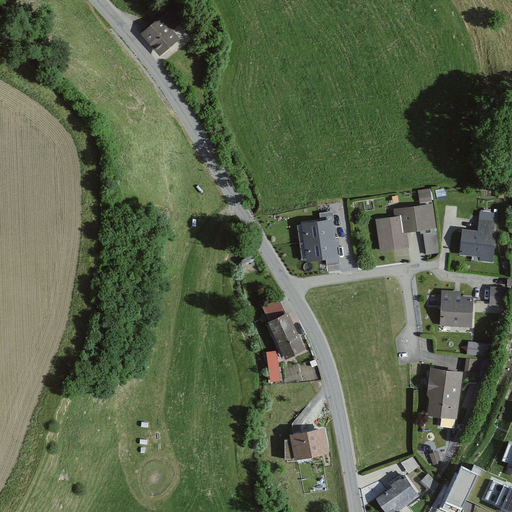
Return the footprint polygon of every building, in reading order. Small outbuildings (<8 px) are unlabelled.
[(159,7),(151,1),(145,10),(153,16),(159,7)] [(181,22),(170,9),(140,35),(158,57),(178,40),(171,31),(181,22)] [(416,193),(418,202),(429,201),(428,191),(416,193)] [(433,230),(430,205),(391,210),(392,218),(374,221),(378,252),(407,249),(405,233),(433,230)] [(497,214),(480,213),(480,221),(476,221),(475,231),(459,230),(457,256),(476,257),(476,262),(491,263),(494,230),(496,230),(497,214)] [(337,253),(332,217),(303,221),(308,257),(337,253)] [(427,253),(439,252),(437,237),(425,238),(427,253)] [(511,306),(511,289),(489,289),(488,306),(511,306)] [(468,328),(470,298),(458,298),(459,293),(439,292),(437,326),(468,328)] [(302,350),(284,314),(264,324),(283,360),(302,350)] [(487,344),(466,343),(465,355),(486,357),(487,344)] [(481,360),(466,359),(465,372),(480,373),(481,360)] [(457,411),(460,372),(426,369),(424,399),(427,399),(426,416),(452,418),(452,410),(457,411)] [(325,454),(320,428),(286,435),(286,439),(272,442),(276,460),(292,457),(292,460),(325,454)] [(511,443),(508,442),(502,462),(511,465),(511,443)] [(429,455),(434,466),(441,463),(437,452),(429,455)] [(461,511),(478,475),(461,467),(443,508),(451,511),(461,511)] [(438,484),(427,475),(420,482),(431,492),(438,484)] [(415,497),(401,476),(387,485),(389,488),(372,500),(380,511),(387,511),(393,508),(395,511),(415,497)] [(511,511),(511,488),(493,481),(485,499),(502,506),(501,509),(509,511),(511,511)]
